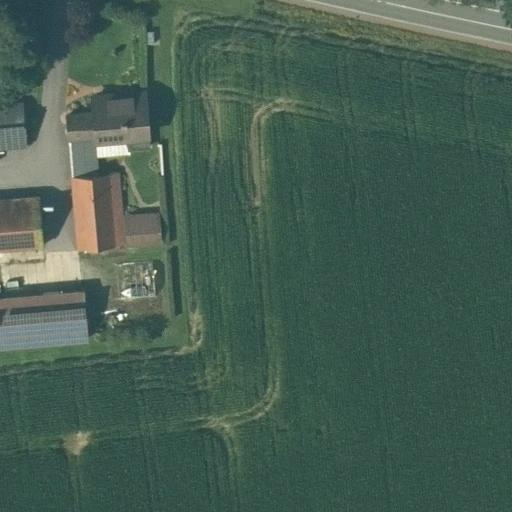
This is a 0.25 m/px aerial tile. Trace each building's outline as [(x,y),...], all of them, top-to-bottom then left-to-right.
[(150,138),(146,86),(89,91),(91,109),(66,111),(78,249),(154,242),(151,206),(122,209),(118,167),(99,168),(97,142),(150,138)] [(0,148),(26,146),(22,101),(0,102),(0,148)] [(0,249),(43,245),(39,194),(0,197),(0,249)] [(114,262),(116,296),(155,294),(153,260),(114,262)] [(0,343),(87,336),(83,285),(0,291),(0,343)]
